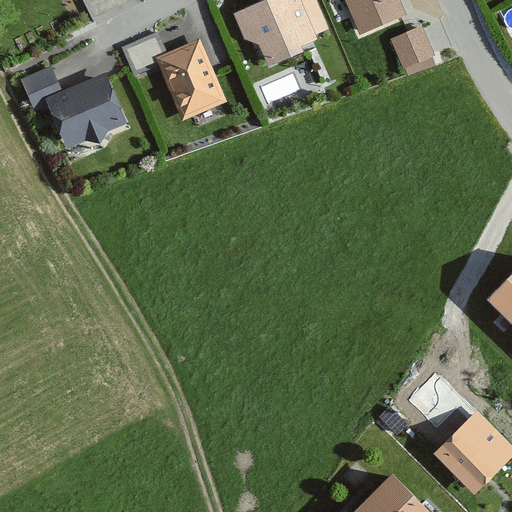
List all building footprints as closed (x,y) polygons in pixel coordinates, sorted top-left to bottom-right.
[(125,0),(79,0),(89,19),(126,2),(125,0)] [(314,0),(264,0),(236,12),(246,35),(258,30),(270,58),(301,45),(298,37),(325,26),(314,0)] [(348,0),(361,27),(402,10),(397,0),(348,0)] [(390,33),(405,70),(437,57),(422,20),(390,33)] [(157,27),(122,43),(133,67),(167,52),(157,27)] [(224,97),(200,39),(160,56),(184,114),(224,97)] [(106,72),(49,96),(68,142),(125,118),(106,72)] [(511,277),(490,300),(511,320),(511,277)] [(507,447),(469,408),(427,449),(465,488),(507,447)] [(430,511),(393,475),(356,511),(430,511)]
